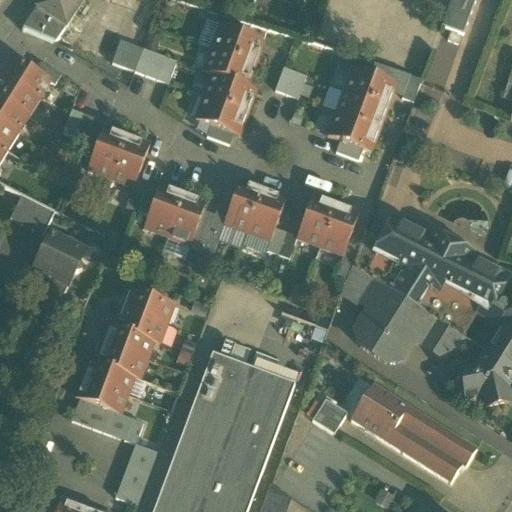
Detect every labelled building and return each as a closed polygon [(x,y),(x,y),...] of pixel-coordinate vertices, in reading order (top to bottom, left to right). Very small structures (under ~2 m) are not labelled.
[(85,0),(44,0),(36,12),(64,31),(85,0)] [(475,4),(463,0),(452,0),(441,30),(463,38),(475,4)] [(64,31),(36,12),(22,33),(54,46),(64,31)] [(263,46),(219,29),(211,52),(254,69),(263,46)] [(461,39),(450,35),(447,44),(457,48),(461,39)] [(142,53),(120,45),(112,67),(134,76),(142,53)] [(254,69),(211,52),(202,75),(211,79),(212,78),(246,91),(254,69)] [(154,57),(142,53),(134,76),(145,80),(154,57)] [(165,62),(154,57),(145,80),(157,84),(165,62)] [(34,76),(9,61),(0,75),(0,79),(39,104),(50,86),(34,76)] [(165,62),(157,84),(168,88),(176,66),(165,62)] [(60,79),(40,66),(34,76),(50,86),(54,89),(60,79)] [(283,72),(275,95),(286,99),(294,76),(283,72)] [(396,88),(352,72),(343,95),(387,112),(396,88)] [(305,81),(294,76),(286,99),(297,103),(305,81)] [(246,91),(212,78),(211,79),(203,101),(247,117),(256,94),(246,91)] [(39,104),(0,79),(0,102),(29,121),(39,104)] [(409,80),(401,103),(412,107),(421,84),(409,80)] [(387,112),(343,95),(335,118),(379,134),(387,112)] [(247,117),(203,101),(195,124),(210,130),(233,138),(238,140),(247,117)] [(29,121),(0,102),(0,126),(18,138),(29,121)] [(83,118),(71,114),(63,137),(74,141),(83,118)] [(94,122),(83,118),(74,141),(85,145),(94,122)] [(379,134),(335,118),(326,141),(339,145),(362,154),(370,157),(379,134)] [(105,127),(94,122),(85,145),(96,149),(103,131),(105,127)] [(18,138),(0,126),(0,150),(7,155),(18,138)] [(233,138),(210,130),(206,141),(229,149),(233,138)] [(126,140),(103,131),(96,149),(87,175),(110,184),(126,140)] [(149,149),(126,140),(110,184),(133,192),(134,189),(149,149)] [(362,154),(339,145),(335,156),(357,165),(362,154)] [(228,215),(223,229),(246,237),(263,194),(240,185),(228,215)] [(145,194),(134,189),(133,192),(126,212),(137,216),(145,194)] [(183,198),(160,189),(148,220),(143,233),(166,242),(183,198)] [(157,198),(145,194),(137,216),(148,220),(157,198)] [(286,202),(263,194),(246,237),(269,246),(274,233),(286,202)] [(183,198),(166,242),(189,250),(193,241),(203,215),(206,207),(183,198)] [(335,208),(312,199),(297,241),(296,243),(319,252),(335,208)] [(44,212),(21,200),(10,223),(32,234),(44,212)] [(358,217),(335,208),(319,252),(342,261),(347,248),(358,217)] [(214,219),(204,246),(203,249),(214,254),(223,229),(228,215),(217,211),(214,219)] [(44,212),(32,234),(42,239),(53,217),(44,212)] [(203,215),(193,241),(204,246),(214,219),(203,215)] [(430,242),(393,223),(392,223),(377,252),(375,257),(396,268),(393,274),(394,275),(400,279),(389,295),(427,319),(459,339),(462,340),(477,317),(501,332),(501,331),(500,330),(500,329),(507,318),(504,316),(507,312),(506,309),(502,306),(499,307),(497,311),(493,309),(507,281),(506,280),(469,261),(471,258),(470,257),(461,252),(460,252),(458,256),(441,247),(443,243),(442,243),(433,238),(432,238),(430,242)] [(285,237),(274,233),(269,246),(266,255),(277,259),(285,237)] [(85,254),(51,237),(37,267),(40,277),(43,278),(67,290),(73,278),(81,275),(79,267),(85,254)] [(297,241),(285,237),(277,259),(288,264),(296,243),(297,241)] [(396,268),(375,257),(377,252),(362,242),(358,252),(351,271),(383,291),(389,295),(400,279),(394,275),(393,274),(396,268)] [(342,261),(334,281),(346,285),(351,271),(358,252),(347,248),(342,261)] [(67,290),(43,278),(34,300),(59,309),(62,302),(62,301),(67,290)] [(389,295),(383,291),(356,335),(359,350),(384,366),(399,363),(413,341),(427,319),(389,295)] [(173,310),(128,293),(121,312),(166,329),(173,310)] [(511,310),(507,318),(500,329),(500,330),(501,331),(501,332),(486,356),(511,372),(511,310)] [(166,329),(121,312),(114,330),(114,331),(153,345),(153,346),(159,348),(166,329)] [(459,339),(427,319),(413,341),(444,361),(459,339)] [(153,345),(114,331),(114,330),(108,328),(101,348),(146,364),(153,346),(153,345)] [(146,364),(101,348),(94,366),(134,381),(133,381),(139,384),(146,364)] [(511,372),(486,356),(476,371),(460,374),(466,400),(480,397),(483,411),(509,405),(505,389),(511,378),(511,372)] [(211,358),(153,511),(247,511),(293,389),(211,358)] [(134,381),(94,366),(89,364),(81,383),(127,400),(133,381),(134,381)] [(127,400),(81,383),(74,402),(79,404),(90,408),(100,412),(111,416),(119,419),(127,400)] [(476,454),(373,389),(350,424),(450,488),(462,470),(465,472),(476,454)] [(90,408),(79,404),(71,425),(82,429),(90,408)] [(347,418),(325,404),(312,425),(334,439),(347,418)] [(100,412),(90,408),(82,429),(92,433),(100,412)] [(100,412),(92,433),(103,437),(111,416),(100,412)] [(111,416),(103,437),(113,441),(121,420),(119,419),(111,416)] [(121,420),(113,441),(124,445),(132,424),(121,420)] [(132,424),(124,445),(135,449),(143,428),(132,424)] [(156,457),(135,449),(131,460),(152,468),(156,457)] [(152,468),(131,460),(127,470),(148,478),(152,468)] [(148,478),(127,470),(123,481),(145,489),(148,478)] [(145,489),(123,481),(119,492),(141,500),(145,489)] [(270,489),(261,511),(284,511),(291,502),(270,489)] [(141,500),(119,492),(115,502),(137,510),(141,500)] [(57,511),(79,511),(80,510),(61,503),(57,511)]
